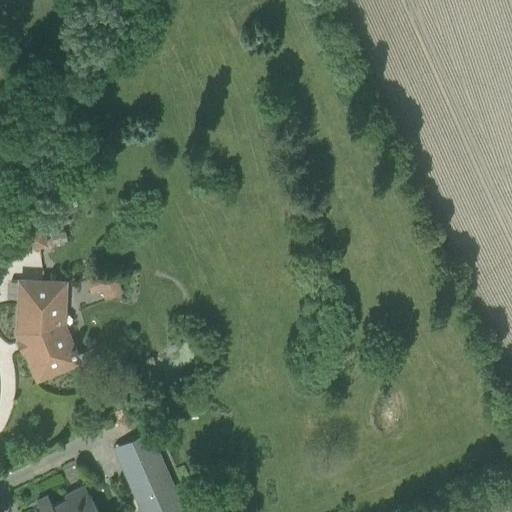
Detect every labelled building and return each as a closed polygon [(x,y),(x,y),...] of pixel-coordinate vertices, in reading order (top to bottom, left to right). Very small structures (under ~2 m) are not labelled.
[(16,252),(47,246),(44,227),(32,229),(31,221),(26,222),(27,230),(13,233),(16,252)] [(122,273),(93,275),(94,293),(123,292),(122,273)] [(67,282),(20,280),(19,304),(24,304),(23,330),(34,356),(29,358),(37,376),(80,358),(73,342),(66,338),(61,326),(53,326),(53,309),(61,309),(66,304),(67,282)] [(159,456),(124,472),(142,511),(160,511),(180,503),(159,456)] [(97,511),(84,484),(64,495),(65,498),(52,505),(47,495),(36,500),(41,511),(37,511),(97,511)]
